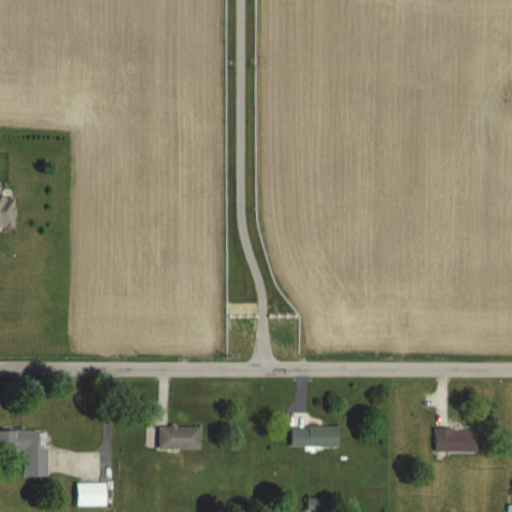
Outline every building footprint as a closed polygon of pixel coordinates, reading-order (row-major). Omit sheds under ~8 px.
[(8,196),(0,195),(0,225),(8,226),(8,196)] [(195,426),(154,426),(154,449),(195,449),(195,426)] [(285,446),(333,446),(333,426),(285,426),(285,446)] [(473,452),(473,428),(431,428),(431,452),(473,452)] [(43,446),(34,446),(34,430),(0,430),(0,450),(19,451),(19,477),(43,477),(43,446)] [(95,483),(70,483),(70,506),(95,506),(95,483)]
